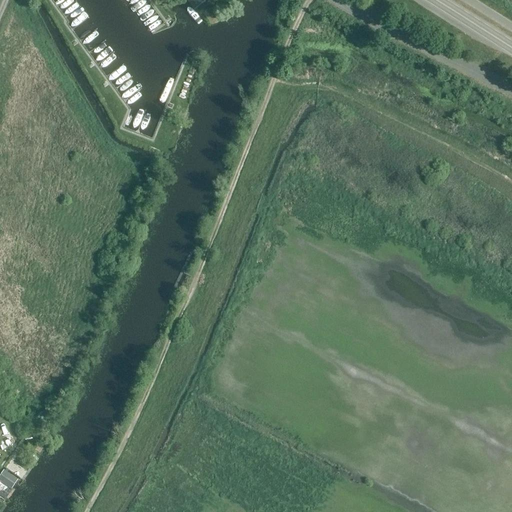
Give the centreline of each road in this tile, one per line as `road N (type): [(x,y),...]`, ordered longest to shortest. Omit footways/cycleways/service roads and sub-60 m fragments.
road 1 (track): [(308,0),(166,347),(83,511)]
road 2 (unclassified): [(511,91),(340,0)]
